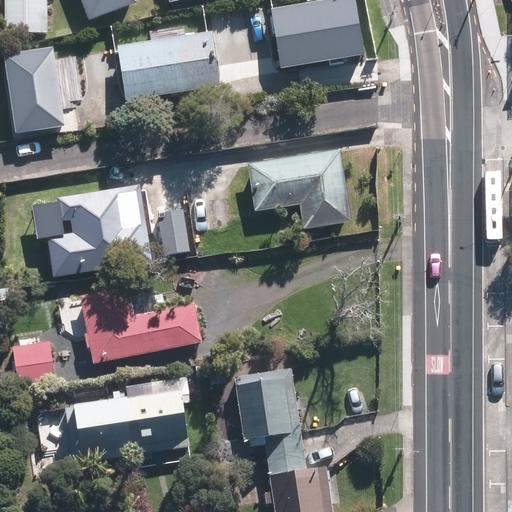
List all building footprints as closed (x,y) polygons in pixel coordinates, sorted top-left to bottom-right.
[(46,0),(9,0),(10,31),(46,31),(46,0)] [(134,0),(85,0),(93,19),(135,3),(134,0)] [(214,41),(121,55),(128,96),(220,83),(214,41)] [(74,89),(46,94),(52,127),(80,122),(74,89)] [(346,157),(253,171),(259,207),(305,200),(308,222),(355,215),(346,157)] [(82,239),(53,243),(58,275),(151,260),(140,192),(60,205),(63,221),(79,218),(82,239)] [(188,210),(165,214),(171,252),(194,248),(188,210)] [(133,290),(89,298),(101,356),(210,335),(204,302),(138,315),(133,290)] [(49,345),(18,350),(24,384),(54,379),(49,345)] [(295,376),(238,385),(246,438),(267,435),(273,474),(309,468),(295,376)] [(187,393),(70,416),(78,459),(196,437),(187,393)] [(56,457),(34,457),(35,478),(56,478),(56,457)] [(334,511),(328,470),(269,479),(273,511),(334,511)]
